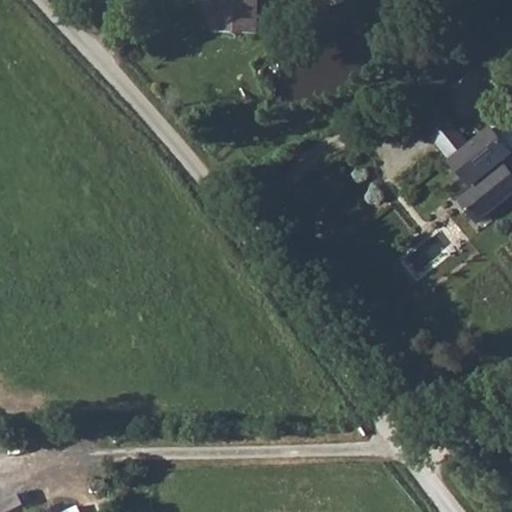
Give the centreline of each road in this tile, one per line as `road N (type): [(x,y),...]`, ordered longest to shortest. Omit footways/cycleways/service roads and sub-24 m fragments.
road 1 (unclassified): [(404,442),(244,222),(48,0)]
road 2 (unclassified): [(404,442),(0,453)]
